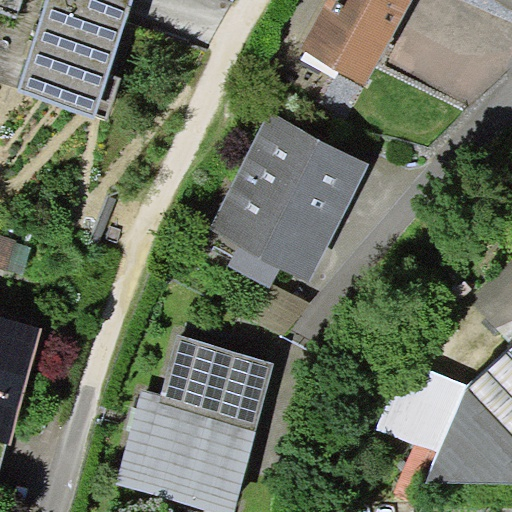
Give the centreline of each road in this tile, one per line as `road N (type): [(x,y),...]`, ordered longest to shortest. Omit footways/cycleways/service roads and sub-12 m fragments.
road 1 (residential): [(246,0),(202,84),(47,511)]
road 2 (unknown): [(511,94),(419,180),(341,286),(316,330),(273,459)]
